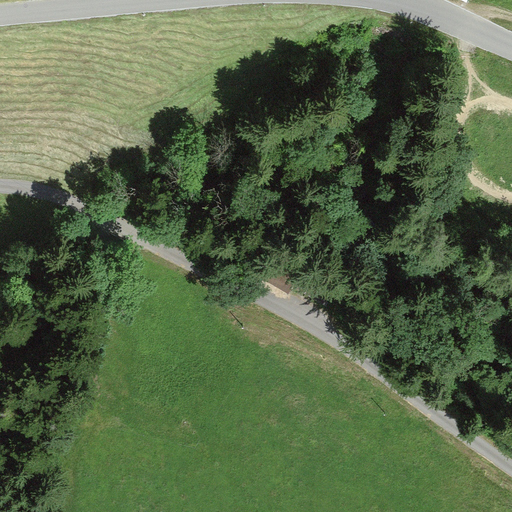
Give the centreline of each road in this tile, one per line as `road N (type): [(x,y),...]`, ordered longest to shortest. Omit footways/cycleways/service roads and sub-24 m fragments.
road 1 (unclassified): [(0,186),(118,226),(296,315),(511,467)]
road 2 (tertiary): [(0,20),(217,0)]
road 3 (tertiary): [(369,0),(446,18),(511,50)]
